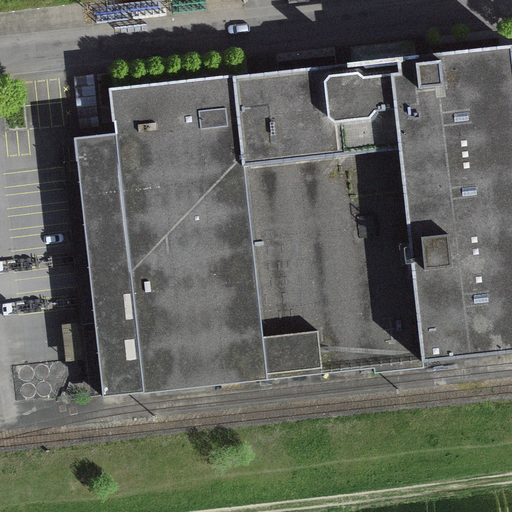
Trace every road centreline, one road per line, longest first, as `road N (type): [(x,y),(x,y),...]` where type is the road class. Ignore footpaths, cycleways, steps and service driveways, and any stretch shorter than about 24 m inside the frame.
road 1 (unclassified): [(511,0),(0,56)]
road 2 (track): [(511,477),(205,511)]
